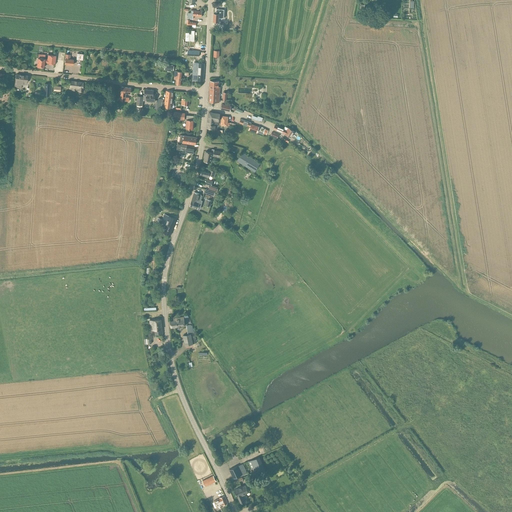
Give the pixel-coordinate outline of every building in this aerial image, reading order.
[(188,16),(188,19),(193,20),(193,17),(193,16),(202,17),(202,11),(191,11),(191,13),(188,13),(187,15),(188,16)] [(219,14),(214,14),(213,22),(218,22),(218,18),(222,18),(222,14),(219,14)] [(189,33),(186,33),(185,41),(191,41),(194,41),(195,32),(194,31),(192,31),(191,31),(191,34),(189,34),(189,33)] [(38,54),(37,62),(37,67),(44,67),(44,62),(47,63),(47,64),(55,65),(56,55),(48,55),(48,59),(45,59),(45,58),(41,58),(42,54),(38,54)] [(66,54),(65,59),(65,64),(73,65),(73,60),(69,59),(70,55),(66,54)] [(194,70),(194,72),(204,72),(204,63),(197,63),(197,70),(194,70)] [(174,79),(176,79),(176,84),(181,85),(182,72),(175,71),(174,79)] [(203,81),(204,72),(194,72),(193,73),(197,74),(196,80),(203,81)] [(27,81),(27,76),(16,74),(14,87),(20,88),(21,84),(23,84),(24,81),(27,81)] [(70,81),(69,89),(72,89),(72,90),(73,90),(73,89),(78,90),(78,91),(83,92),(84,88),(83,87),(83,82),(70,81)] [(218,81),(215,81),(210,81),(209,102),(219,102),(219,88),(218,87),(218,81)] [(122,87),(121,92),(120,100),(128,101),(129,98),(125,97),(125,93),(130,93),(131,88),(122,87)] [(144,95),(143,97),(143,101),(147,101),(155,102),(155,94),(153,94),(154,90),(145,89),(145,95),(144,95)] [(167,91),(166,103),(163,102),(163,108),(173,109),(173,103),(171,103),(172,92),(167,91)] [(209,112),(207,128),(216,129),(216,125),(218,125),(220,114),(209,112)] [(186,128),(193,129),(194,116),(187,115),(186,128)] [(221,120),(220,125),(228,126),(228,122),(229,116),(222,115),(221,120)] [(241,119),(239,123),(249,126),(250,126),(249,130),(257,133),(259,127),(251,124),(251,123),(241,119)] [(275,129),(285,133),(284,133),(290,137),(291,137),(295,131),(288,128),(287,130),(282,128),(281,128),(275,125),(274,128),(276,128),(275,129)] [(178,135),(177,141),(180,141),(196,144),(197,137),(181,135),(181,136),(178,135)] [(176,150),(178,150),(179,148),(181,148),(180,151),(180,154),(186,155),(186,152),(193,154),(194,148),(187,146),(187,145),(177,143),(176,150)] [(205,151),(203,161),(208,162),(210,162),(212,156),(213,156),(214,150),(214,149),(212,149),(211,152),(210,152),(209,152),(205,151)] [(213,156),(220,158),(224,159),(225,152),(221,151),(214,150),(213,156)] [(237,161),(255,172),(260,163),(242,152),(237,161)] [(208,177),(209,176),(215,177),(216,171),(210,170),(208,170),(208,171),(202,169),(200,175),(208,177)] [(192,200),(190,206),(194,208),(198,209),(201,200),(202,196),(199,195),(199,194),(194,192),(191,200),(192,200)] [(163,232),(166,233),(170,235),(177,219),(165,214),(163,219),(159,218),(158,221),(166,225),(163,232)] [(184,317),(178,318),(174,318),(174,321),(170,322),(171,328),(185,326),(184,317)] [(156,334),(158,334),(163,333),(161,319),(150,320),(151,331),(156,330),(156,334)] [(185,345),(190,344),(197,343),(195,333),(192,327),(191,327),(190,327),(190,325),(187,326),(188,334),(183,335),(185,345)] [(248,461),(255,476),(266,471),(260,456),(248,461)] [(242,463),(229,469),(233,478),(247,473),(242,463)] [(213,476),(202,481),(205,487),(216,482),(213,476)] [(246,485),(234,490),(237,496),(238,496),(240,502),(249,499),(248,498),(247,498),(245,493),(249,491),(246,485)] [(209,486),(204,488),(209,501),(214,500),(209,486)] [(217,507),(227,503),(224,496),(214,500),(217,507)]
